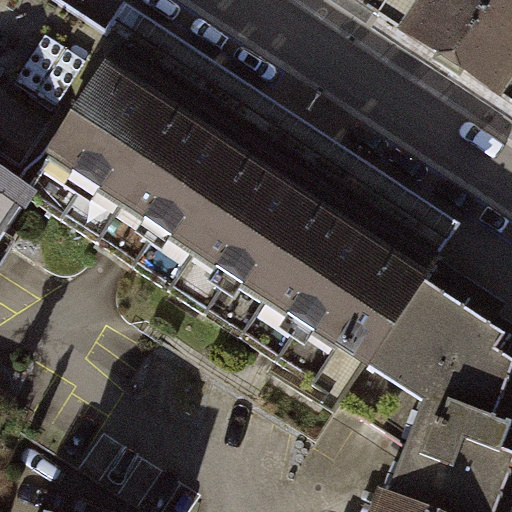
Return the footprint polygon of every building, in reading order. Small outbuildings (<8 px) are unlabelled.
[(0,0),(0,181),(29,200),(342,406),(429,274),(438,260),(440,257),(413,237),(405,247),(157,80),(163,71),(106,32),(57,0),(0,0)] [(511,0),(353,0),(363,6),(469,76),(511,103),(511,0)] [(125,4),(106,32),(163,71),(157,80),(405,247),(413,237),(440,257),(461,226),(125,4)] [(0,243),(29,200),(0,181),(0,243)] [(511,465),(494,511),(511,511),(511,324),(501,317),(508,306),(438,260),(429,274),(472,302),(464,313),(502,339),(492,352),(511,366),(511,368),(493,418),(511,426),(501,454),(511,458),(511,465)] [(342,406),(407,449),(389,502),(414,511),(494,511),(511,465),(511,458),(501,454),(511,426),(493,418),(511,368),(511,366),(492,352),(502,339),(464,313),(472,302),(429,274),(342,406)] [(414,511),(389,502),(385,511),(414,511)]
